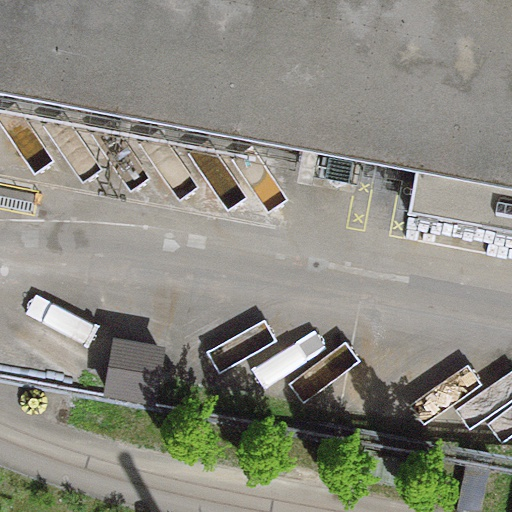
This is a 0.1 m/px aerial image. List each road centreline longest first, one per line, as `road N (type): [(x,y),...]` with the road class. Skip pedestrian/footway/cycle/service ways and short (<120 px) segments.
road 1 (unknown): [(0,229),(99,236),(511,301)]
road 2 (unknown): [(0,435),(324,511)]
